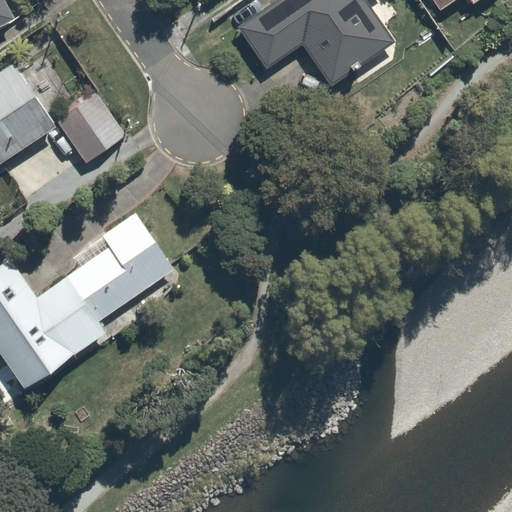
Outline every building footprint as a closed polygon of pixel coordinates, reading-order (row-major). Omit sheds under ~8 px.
[(0,0),(0,30),(20,20),(9,0),(0,0)] [(279,0),(242,26),(271,69),(307,45),(333,83),(359,66),(365,76),(396,55),(391,47),(396,43),(382,22),(397,12),(389,0),(279,0)] [(433,0),(441,11),(457,0),(472,0),(478,8),(490,0),(433,0)] [(511,30),(449,80),(465,101),(511,64),(511,30)] [(18,68),(0,79),(0,170),(60,131),(18,68)] [(101,93),(58,121),(81,156),(124,127),(101,93)] [(14,260),(0,269),(0,347),(31,393),(112,338),(102,323),(179,271),(141,214),(75,259),(81,269),(40,297),(14,260)]
